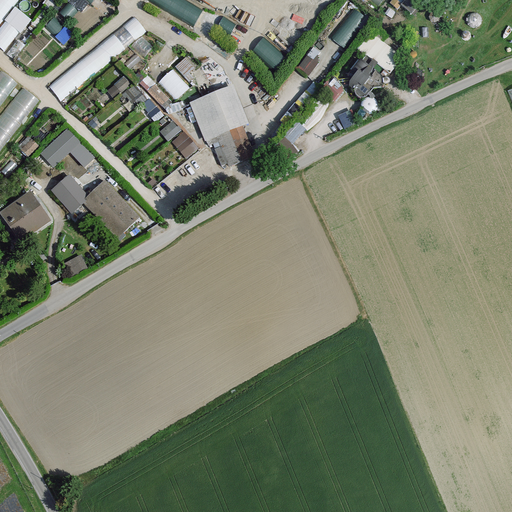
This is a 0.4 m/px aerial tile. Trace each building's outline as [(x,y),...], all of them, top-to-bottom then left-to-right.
[(0,0),(0,24),(17,0),(0,0)] [(188,0),(151,0),(196,27),(206,11),(188,0)] [(394,0),(391,4),(398,10),(406,0),(394,0)] [(72,20),(80,9),(70,1),(62,12),(72,20)] [(0,28),(0,44),(8,51),(33,17),(18,6),(0,28)] [(345,47),(369,17),(357,8),(333,38),(345,47)] [(55,17),(48,27),(58,35),(66,25),(55,17)] [(51,84),(61,98),(149,31),(138,17),(51,84)] [(58,37),(66,45),(76,34),(68,26),(58,37)] [(403,56),(370,31),(357,47),(366,55),(376,63),(384,69),(389,72),(390,73),(403,56)] [(256,50),(277,70),(289,58),(268,37),(256,50)] [(316,48),(300,66),(310,75),(321,63),(316,58),(321,52),(316,48)] [(178,67),(188,76),(198,64),(188,55),(178,67)] [(376,63),(366,55),(362,59),(360,58),(350,72),(353,75),(349,80),(349,85),(350,86),(352,87),(354,87),(354,91),(355,93),(356,95),(359,97),(361,97),(364,97),(366,96),(373,87),(381,86),(389,72),(384,69),(380,75),(372,69),(376,63)] [(0,70),(0,104),(18,80),(2,68),(0,70)] [(177,101),(192,87),(175,69),(160,82),(177,101)] [(123,78),(108,91),(114,97),(129,84),(123,78)] [(146,90),(152,87),(149,79),(142,83),(146,90)] [(320,90),(332,100),(342,89),(330,79),(320,90)] [(0,149),(39,96),(22,84),(0,114),(0,149)] [(135,86),(125,94),(135,106),(145,98),(135,86)] [(231,165),(253,157),(227,88),(194,101),(208,138),(219,134),(231,165)] [(341,115),(347,128),(359,123),(353,109),(341,115)] [(156,110),(147,117),(151,122),(160,115),(156,110)] [(298,143),(308,127),(300,122),(290,138),(298,143)] [(170,125),(161,132),(167,140),(176,133),(170,125)] [(40,154),(53,168),(70,152),(85,168),(96,158),(68,128),(40,154)] [(184,134),(174,143),(186,157),(196,148),(184,134)] [(33,141),(24,151),(29,156),(39,147),(33,141)] [(70,179),(55,192),(64,203),(80,190),(70,179)] [(105,182),(84,202),(118,238),(139,218),(105,182)] [(32,195),(3,215),(21,241),(50,221),(32,195)] [(77,274),(90,268),(83,254),(70,260),(77,274)]
